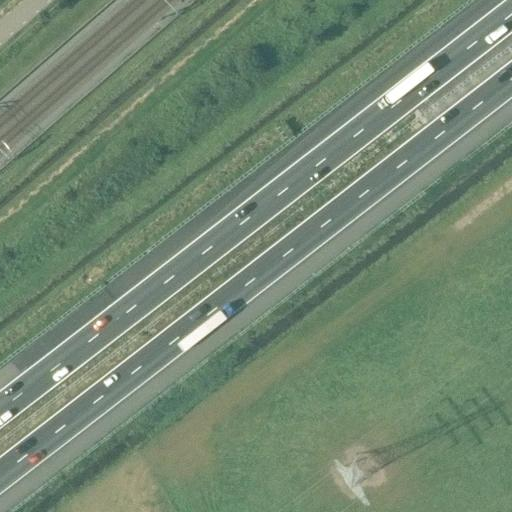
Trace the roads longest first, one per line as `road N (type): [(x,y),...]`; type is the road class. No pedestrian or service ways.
road 1 (motorway): [(0,475),(511,79)]
road 2 (motorway): [(511,14),(0,409)]
